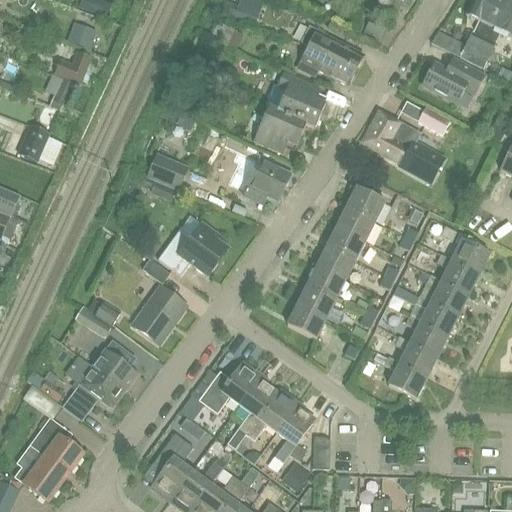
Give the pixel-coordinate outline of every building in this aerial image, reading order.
[(409,7),(411,0),(389,0),(386,9),(378,5),(372,19),(390,27),(400,3),(409,7)] [(470,65),(501,0),(473,0),(465,17),(486,27),(481,38),(472,34),(464,49),(456,45),(451,56),(470,65)] [(511,4),(503,0),(501,0),(470,65),(483,71),(488,60),(487,60),(494,45),(492,44),(497,33),(511,40),(511,38),(511,4)] [(111,7),(98,1),(93,14),(106,19),(111,7)] [(223,16),(235,21),(239,8),(228,4),(223,16)] [(226,49),(234,32),(218,25),(210,42),(226,49)] [(84,30),(77,46),(90,51),(96,35),(84,30)] [(308,48),(355,73),(363,58),(309,30),(301,45),(302,46),(308,48)] [(347,88),(355,73),(308,48),(302,46),(307,49),(297,70),(316,80),(320,73),(347,88)] [(55,55),(48,70),(74,82),(82,67),(55,55)] [(473,97),(483,78),(462,67),(456,78),(434,65),(421,88),(455,106),(464,92),(473,97)] [(507,83),(511,74),(502,70),(498,79),(507,83)] [(267,109),(305,125),(314,129),(323,106),(314,103),(319,90),(281,75),(276,88),(271,89),(264,104),(266,109),(267,109)] [(54,97),(49,109),(60,113),(72,85),(63,81),(55,98),(54,97)] [(186,116),(168,107),(162,119),(180,127),(186,116)] [(295,149),(305,125),(267,109),(266,109),(253,144),(282,156),(286,145),(295,149)] [(442,139),(450,125),(426,111),(418,124),(442,139)] [(400,166),(398,168),(430,186),(440,168),(423,158),(420,162),(409,156),(420,136),(396,123),(379,113),(362,144),(400,166)] [(37,166),(49,136),(21,125),(19,130),(28,134),(19,158),(37,166)] [(496,143),(502,132),(491,126),(485,137),(496,143)] [(511,146),(499,173),(511,179),(511,146)] [(147,180),(175,192),(176,191),(178,191),(187,171),(156,158),(147,180)] [(277,201),(288,177),(248,158),(243,168),(253,173),(243,196),(261,205),(265,196),(277,201)] [(175,192),(147,180),(144,179),(142,185),(153,190),(151,194),(170,203),(175,192)] [(0,214),(10,219),(19,199),(0,189),(0,214)] [(355,191),(345,211),(374,225),(383,206),(355,191)] [(392,229),(401,210),(388,204),(379,223),(392,229)] [(364,245),(374,225),(345,211),(335,230),(364,245)] [(0,241),(10,219),(0,214),(0,241)] [(416,229),(421,218),(412,214),(407,225),(416,229)] [(170,243),(156,262),(179,279),(189,266),(206,279),(216,265),(227,251),(214,242),(217,238),(200,226),(189,217),(170,243)] [(451,244),(456,235),(443,229),(438,238),(451,244)] [(335,230),(325,250),(354,264),(364,245),(335,230)] [(406,230),(401,239),(412,245),(417,235),(406,230)] [(412,245),(401,239),(396,249),(407,254),(412,245)] [(451,262),(448,266),(476,280),(488,257),(460,242),(451,262)] [(344,283),(354,264),(325,250),(316,269),(344,283)] [(466,300),(476,280),(448,266),(451,262),(439,256),(435,265),(446,271),(440,282),(438,286),(466,300)] [(141,272),(161,287),(168,277),(148,262),(141,272)] [(334,303),(344,283),(316,269),(306,288),(334,303)] [(381,278),(392,283),(396,274),(386,269),(381,278)] [(417,282),(424,285),(428,278),(421,275),(417,282)] [(455,321),(466,300),(438,286),(440,282),(429,276),(428,278),(424,285),(435,291),(429,303),(427,307),(455,321)] [(387,292),(392,283),(381,278),(377,287),(387,292)] [(296,308),(324,322),(334,303),(306,288),(296,308)] [(416,301),(417,299),(398,288),(394,296),(414,306),(416,301)] [(158,347),(173,326),(185,309),(158,290),(131,328),(158,347)] [(427,307),(416,301),(414,306),(425,311),(419,324),(408,318),(406,322),(416,328),(445,342),(455,321),(427,307)] [(95,317),(112,328),(120,315),(103,305),(95,317)] [(314,342),(324,322),(296,308),(286,327),(314,342)] [(366,308),(362,317),(372,322),(377,313),(366,308)] [(112,328),(95,317),(84,309),(75,321),(87,329),(105,339),(112,328)] [(372,322),(362,317),(357,327),(367,332),(372,322)] [(434,362),(445,342),(416,328),(406,322),(403,327),(414,332),(408,343),(406,348),(434,362)] [(424,383),(434,362),(406,348),(408,343),(398,338),(393,347),(404,352),(398,364),(396,368),(424,383)] [(352,361),(357,352),(346,347),(342,356),(352,361)] [(105,352),(91,369),(124,393),(137,376),(105,352)] [(414,401),(424,383),(396,368),(398,364),(387,359),(383,367),(394,372),(386,387),(414,401)] [(228,400),(238,408),(260,377),(242,364),(229,381),(219,374),(214,380),(197,403),(216,417),(228,400)] [(361,375),(369,379),(374,369),(366,365),(361,375)] [(124,393),(91,369),(78,387),(71,397),(90,412),(97,402),(110,411),(124,393)] [(39,393),(57,406),(66,395),(62,392),(65,387),(57,381),(58,380),(49,374),(44,380),(44,381),(46,383),(39,393)] [(206,375),(190,398),(197,403),(214,380),(206,375)] [(226,446),(234,452),(277,394),(259,381),(261,377),(260,377),(238,408),(249,415),(226,446)] [(277,394),(234,452),(245,438),(253,444),(265,428),(275,435),(297,404),(296,405),(290,401),(291,400),(279,391),(277,394)] [(297,404),(275,435),(286,443),(274,459),(282,465),(290,454),(300,461),(305,453),(296,446),(314,422),(296,408),(298,405),(297,404)] [(30,475),(25,471),(17,482),(47,504),(82,456),(63,442),(68,435),(49,421),(41,432),(55,442),(30,475)] [(196,445),(203,435),(195,429),(188,439),(196,445)] [(167,503),(168,504),(190,473),(181,466),(193,450),(174,436),(152,465),(162,472),(149,490),(168,503),(167,503)] [(330,444),(326,440),(314,440),(313,471),(329,472),(330,444)] [(179,511),(190,511),(210,487),(221,471),(229,461),(224,457),(213,465),(201,481),(190,473),(168,504),(179,511)] [(290,482),(304,494),(317,479),(302,467),(290,482)] [(240,485),(239,484),(218,511),(243,511),(236,507),(248,491),(259,475),(252,470),(240,485)] [(218,511),(239,484),(231,479),(220,495),(210,487),(190,511),(218,511)] [(334,494),(346,494),(347,481),(335,481),(334,494)] [(0,511),(10,511),(20,493),(0,484),(0,511)] [(450,486),(450,497),(458,497),(461,494),(461,486),(450,486)] [(382,503),(380,503),(379,511),(389,511),(390,501),(382,500),(382,503)]
